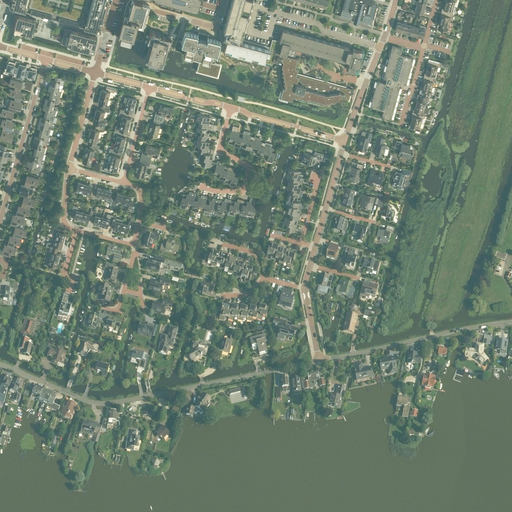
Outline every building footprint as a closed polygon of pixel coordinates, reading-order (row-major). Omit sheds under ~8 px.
[(12,0),(10,7),(26,11),(28,11),(85,27),(88,28),(99,31),(105,8),(107,0),(12,0)] [(123,19),(118,35),(121,36),(120,39),(130,42),(131,39),(134,40),(138,41),(145,17),(147,9),(148,10),(149,5),(149,4),(133,0),(133,1),(134,1),(134,3),(132,3),(131,7),(133,8),(132,10),(131,10),(129,14),(124,12),(123,19)] [(153,0),(154,0),(157,0),(157,1),(162,2),(162,1),(165,2),(164,3),(169,4),(169,3),(172,4),(172,5),(176,6),(176,5),(179,6),(179,7),(198,12),(199,8),(198,7),(200,1),(201,2),(201,0),(153,0)] [(273,64),(274,61),(277,49),(271,47),(270,47),(246,40),(242,39),(252,0),(232,0),(224,29),(224,30),(223,33),(228,34),(224,52),(264,63),(264,62),(273,64)] [(351,19),(352,18),(362,20),(362,21),(362,22),(371,24),(372,24),(377,3),(372,2),(372,0),(344,0),(340,16),(341,16),(351,19)] [(452,11),(454,6),(444,3),(443,8),(442,8),(441,11),(453,14),(454,11),(452,11)] [(416,6),(414,12),(423,14),(424,8),(416,6)] [(452,18),(453,14),(441,11),(440,14),(441,15),(440,19),(449,22),(451,17),(452,18)] [(18,14),(14,30),(22,32),(31,35),(36,19),(18,14)] [(145,17),(138,41),(142,42),(149,44),(145,59),(149,60),(148,62),(158,65),(158,63),(163,64),(167,49),(174,51),(177,40),(181,27),(180,27),(177,26),(174,25),(154,20),(149,18),(145,17)] [(448,26),(449,22),(440,19),(439,24),(438,24),(436,29),(448,32),(450,27),(448,26)] [(419,28),(417,36),(423,38),(426,27),(420,25),(419,28)] [(65,27),(61,43),(81,48),(93,52),(98,36),(65,27)] [(185,31),(182,41),(180,41),(177,40),(174,51),(184,54),(184,55),(200,59),(197,71),(218,76),(220,69),(221,64),(215,63),(218,50),(224,52),(228,34),(223,33),(224,30),(219,29),(217,40),(208,37),(208,34),(198,31),(197,35),(185,31)] [(348,47),(296,33),(282,29),(279,41),(282,42),(281,45),(283,45),(284,45),(285,45),(296,48),(348,63),(347,69),(357,72),(363,51),(352,48),(352,51),(351,50),(349,50),(350,49),(349,48),(348,47)] [(279,41),(276,40),(275,44),(272,43),(271,47),(277,49),(274,61),(282,63),(281,67),(283,68),(282,71),(283,72),(282,76),(284,76),(283,80),(285,80),(280,96),(288,98),(292,99),(293,95),(308,99),(308,98),(327,103),(327,101),(331,102),(331,101),(335,102),(335,100),(342,102),(343,99),(349,100),(352,89),(340,85),(296,73),(301,58),(294,56),(295,54),(296,48),(285,45),(284,45),(283,45),(281,45),(282,42),(279,41)] [(406,84),(413,58),(400,55),(402,48),(392,46),(383,78),(384,78),(383,82),(377,81),(370,107),(383,110),(382,117),(391,119),(399,90),(400,90),(401,87),(400,87),(400,85),(401,83),(406,84)] [(439,67),(439,63),(432,61),(428,60),(427,64),(428,64),(427,68),(436,71),(438,66),(439,67)] [(13,72),(11,77),(26,81),(28,76),(34,78),(36,71),(37,68),(31,66),(30,69),(25,68),(26,65),(20,63),(19,66),(14,65),(15,62),(9,61),(8,63),(6,70),(13,72)] [(435,76),(436,71),(427,68),(426,73),(425,73),(424,76),(435,79),(436,76),(435,76)] [(51,79),(49,84),(62,88),(63,85),(65,78),(55,75),(54,79),(51,79)] [(434,82),(435,79),(424,76),(423,79),(424,80),(423,84),(432,87),(433,82),(434,82)] [(20,91),(23,81),(11,78),(9,84),(15,85),(14,89),(20,91)] [(62,88),(49,84),(48,90),(51,91),(50,95),(60,97),(62,91),(62,88)] [(431,91),(432,87),(423,84),(422,89),(421,89),(420,92),(419,94),(431,97),(432,92),(431,91)] [(114,93),(115,90),(106,87),(105,90),(102,89),(100,96),(109,98),(110,92),(114,93)] [(20,101),(23,92),(20,91),(14,89),(11,88),(9,94),(15,96),(14,99),(20,101)] [(127,97),(126,103),(135,105),(137,99),(133,98),(134,95),(125,92),(124,96),(127,97)] [(431,101),(431,98),(431,97),(419,94),(417,94),(417,96),(416,100),(417,100),(416,104),(425,107),(426,103),(428,103),(429,100),(431,101)] [(58,104),(60,97),(50,95),(49,98),(46,97),(44,103),(53,105),(53,103),(58,104)] [(109,109),(110,106),(107,105),(109,98),(100,96),(98,103),(102,104),(101,107),(109,109)] [(20,112),(23,102),(20,101),(14,99),(11,99),(9,104),(8,108),(14,110),(20,112)] [(54,116),(56,109),(52,108),(53,105),(44,103),(42,109),(46,110),(45,114),(54,116)] [(133,112),(135,105),(126,103),(124,110),(121,109),(120,112),(128,114),(129,111),(133,112)] [(428,113),(429,108),(425,107),(416,104),(414,109),(413,109),(412,112),(424,115),(425,112),(428,113)] [(170,117),(173,108),(160,105),(158,113),(156,113),(154,118),(164,121),(165,116),(170,117)] [(109,112),(109,109),(101,107),(100,110),(96,109),(94,115),(103,118),(105,111),(109,112)] [(11,121),(14,111),(2,108),(0,114),(6,116),(5,119),(11,121)] [(129,125),(131,118),(127,117),(128,114),(120,112),(119,115),(122,116),(121,123),(129,125)] [(423,119),(424,115),(412,112),(411,115),(413,116),(412,120),(421,122),(422,118),(423,119)] [(210,129),(212,124),(208,123),(209,121),(206,120),(207,116),(198,113),(196,120),(199,121),(198,126),(206,128),(210,129)] [(52,123),(54,116),(45,114),(44,117),(40,116),(39,122),(47,125),(54,126),(54,123),(52,123)] [(104,129),(105,126),(105,123),(102,122),(103,118),(94,115),(92,122),(96,123),(96,126),(104,129)] [(11,121),(5,119),(0,117),(0,127),(2,129),(5,129),(11,131),(14,122),(11,121)] [(163,126),(164,121),(154,118),(153,123),(150,122),(149,126),(150,126),(148,135),(157,137),(160,125),(163,126)] [(420,128),(421,122),(412,120),(410,125),(409,125),(408,128),(420,131),(421,128),(420,128)] [(49,135),(51,128),(47,127),(47,125),(39,122),(37,128),(40,129),(39,132),(49,135)] [(127,132),(129,125),(121,123),(119,127),(116,126),(114,131),(123,134),(124,131),(127,132)] [(233,125),(229,139),(234,140),(233,144),(240,146),(241,142),(242,137),(239,136),(239,133),(237,132),(239,127),(233,125)] [(103,132),(104,129),(96,126),(95,129),(91,128),(89,135),(98,137),(100,131),(103,132)] [(198,126),(197,126),(195,132),(199,133),(198,138),(206,141),(210,142),(212,136),(208,135),(209,133),(205,132),(206,128),(198,126)] [(0,138),(12,142),(14,132),(11,131),(5,129),(2,129),(0,135),(0,138)] [(242,137),(241,142),(246,144),(245,147),(251,149),(251,148),(254,140),(254,137),(251,136),(249,135),(250,132),(244,130),(242,137)] [(124,144),(126,138),(122,137),(123,134),(114,131),(114,134),(117,135),(115,142),(124,144)] [(359,144),(357,149),(358,149),(357,152),(363,154),(364,151),(365,151),(368,141),(370,141),(372,133),(366,132),(362,131),(361,135),(360,135),(358,144),(359,144)] [(47,141),(49,135),(39,132),(38,136),(35,135),(33,141),(42,143),(48,145),(49,142),(47,141)] [(99,148),(100,145),(96,144),(98,137),(89,135),(87,142),(91,143),(90,146),(99,148)] [(254,140),(251,148),(257,149),(255,154),(262,155),(262,154),(264,146),(265,143),(262,143),(262,142),(259,141),(260,138),(255,136),(254,137),(254,140)] [(377,136),(375,146),(378,146),(376,155),(383,157),(384,154),(387,155),(388,149),(385,148),(386,145),(383,144),(384,138),(377,136)] [(198,138),(197,138),(195,145),(199,146),(197,151),(201,152),(210,154),(211,148),(207,147),(208,145),(205,144),(206,141),(198,138)] [(410,159),(412,151),(408,150),(409,146),(401,143),(402,141),(396,140),(394,146),(400,147),(399,154),(398,155),(410,159)] [(44,154),(46,147),(41,146),(42,143),(33,141),(32,146),(35,147),(34,151),(44,154)] [(122,152),(124,144),(115,142),(113,149),(110,148),(109,151),(118,153),(118,151),(122,152)] [(262,154),(262,155),(267,157),(266,160),(273,161),(275,152),(276,149),(273,148),(272,148),(270,148),(271,144),(265,142),(265,143),(264,146),(262,154)] [(0,153),(8,156),(9,150),(6,150),(7,146),(0,143),(0,153)] [(156,157),(159,148),(147,145),(144,154),(142,153),(141,158),(153,162),(153,161),(151,160),(152,156),(156,157)] [(98,151),(99,148),(90,146),(89,149),(86,148),(84,155),(93,157),(94,150),(98,151)] [(44,154),(34,151),(33,155),(30,154),(28,160),(37,162),(43,164),(44,160),(42,159),(44,154)] [(119,164),(121,157),(117,156),(118,153),(109,151),(108,154),(112,155),(110,162),(119,164)] [(215,168),(216,162),(211,161),(212,159),(209,158),(210,154),(201,152),(199,158),(203,159),(201,164),(215,168)] [(322,160),(324,154),(315,152),(314,155),(304,152),(301,162),(314,165),(316,159),(322,160)] [(93,168),(94,165),(91,164),(93,157),(84,155),(82,161),(86,162),(85,165),(93,168)] [(153,163),(153,162),(141,158),(139,163),(136,162),(136,166),(137,166),(134,175),(143,177),(147,165),(149,166),(150,163),(153,163)] [(30,166),(29,170),(37,173),(37,174),(43,176),(44,172),(39,171),(40,167),(42,167),(43,164),(37,162),(28,160),(26,165),(30,166)] [(225,179),(225,178),(228,167),(222,165),(223,162),(217,160),(216,162),(215,168),(214,172),(219,173),(218,177),(225,179)] [(117,171),(119,164),(110,162),(108,169),(105,168),(104,171),(112,173),(113,170),(117,171)] [(362,170),(363,164),(357,163),(356,168),(351,166),(348,178),(357,181),(360,169),(362,170)] [(236,185),(239,173),(233,171),(234,168),(228,166),(228,167),(225,178),(230,180),(229,183),(236,185)] [(291,176),(290,180),(298,183),(302,184),(303,178),(300,177),(301,171),(289,168),(287,175),(291,176)] [(378,175),(374,174),(375,170),(371,168),(367,184),(372,186),(373,181),(380,183),(381,181),(383,172),(379,171),(378,175)] [(393,183),(392,185),(393,186),(396,187),(397,186),(401,188),(401,187),(403,188),(407,174),(396,171),(393,182),(392,183),(393,183)] [(37,184),(39,178),(27,175),(24,185),(30,186),(31,183),(37,184)] [(301,196),(303,190),(299,189),(300,188),(300,187),(297,186),(298,183),(290,180),(289,180),(287,187),(291,188),(289,193),(298,195),(301,196)] [(78,182),(74,181),(71,192),(75,193),(76,190),(83,192),(85,183),(78,181),(78,182)] [(92,198),(94,190),(91,189),(92,185),(85,183),(83,192),(87,193),(87,195),(89,196),(89,197),(92,198)] [(31,197),(33,187),(30,186),(24,185),(23,184),(21,184),(19,193),(31,197)] [(102,197),(105,189),(98,187),(97,190),(94,190),(92,198),(95,199),(95,198),(96,199),(98,198),(98,196),(102,197)] [(356,194),(357,190),(345,187),(341,204),(346,205),(346,202),(351,203),(353,193),(356,194)] [(111,203),(113,195),(111,194),(112,190),(105,189),(102,197),(107,198),(106,202),(111,203)] [(179,196),(177,200),(180,201),(179,205),(186,207),(187,203),(192,205),(194,200),(195,193),(190,191),(189,195),(187,194),(183,193),(182,196),(182,197),(179,196)] [(122,202),(124,194),(117,192),(116,196),(113,195),(111,203),(116,205),(117,201),(122,202)] [(301,208),(303,202),(299,202),(299,201),(300,199),(297,198),(298,195),(289,193),(288,192),(287,199),(290,200),(289,205),(297,207),(301,208)] [(133,211),(135,205),(133,205),(133,202),(130,201),(131,196),(124,194),(122,202),(129,204),(128,210),(132,211),(133,211)] [(192,205),(191,209),(197,210),(198,206),(203,208),(205,203),(207,196),(201,194),(200,198),(198,197),(197,201),(194,200),(192,205)] [(374,202),(375,198),(364,194),(361,205),(365,206),(364,207),(370,208),(372,201),(374,202)] [(34,206),(36,200),(23,196),(21,206),(29,208),(30,204),(34,206)] [(240,211),(240,213),(246,214),(247,211),(252,212),(256,198),(250,196),(249,202),(247,201),(246,204),(242,203),(240,211)] [(203,208),(202,212),(209,213),(210,210),(215,211),(217,203),(218,199),(213,197),(212,201),(209,200),(209,204),(205,203),(203,208)] [(215,211),(215,212),(221,214),(222,210),(227,211),(230,203),(231,199),(225,198),(224,201),(222,201),(221,204),(217,203),(215,211)] [(227,211),(227,212),(234,214),(235,210),(240,211),(242,203),(243,200),(237,198),(236,201),(234,201),(233,204),(230,203),(227,211)] [(394,214),(395,211),(390,209),(391,206),(384,204),(381,213),(386,215),(385,218),(392,220),(394,214)] [(29,208),(21,206),(18,205),(15,215),(24,217),(25,213),(28,214),(30,208),(29,208)] [(74,218),(81,220),(83,211),(79,210),(79,209),(78,208),(77,208),(78,206),(73,205),(70,215),(73,215),(73,216),(72,216),(72,217),(73,217),(74,217),(74,218)] [(300,220),(301,215),(299,214),(299,213),(299,212),(296,211),(297,207),(289,205),(288,205),(286,211),(289,212),(287,217),(294,219),(300,220)] [(92,219),(94,210),(91,210),(90,213),(83,211),(81,220),(88,222),(89,218),(92,219)] [(100,225),(103,216),(96,214),(97,211),(94,210),(92,219),(94,219),(93,223),(100,225)] [(24,217),(15,215),(13,214),(10,223),(24,228),(25,224),(23,223),(25,217),(24,217)] [(106,217),(103,216),(100,225),(107,227),(108,223),(111,224),(113,216),(113,215),(107,214),(106,217)] [(113,216),(111,224),(114,225),(113,228),(120,230),(122,222),(123,219),(116,218),(116,216),(113,216)] [(297,232),(298,226),(296,225),(296,223),(293,222),(294,219),(287,217),(285,216),(283,223),(287,224),(286,229),(297,232)] [(348,223),(336,219),(336,221),(335,221),(335,222),(335,223),(333,229),(340,231),(340,234),(344,235),(348,223)] [(130,229),(133,221),(130,220),(129,224),(122,222),(120,230),(127,232),(128,228),(130,229)] [(392,232),(393,229),(394,226),(387,224),(386,230),(379,228),(376,235),(379,236),(378,240),(387,242),(390,231),(392,232)] [(365,236),(367,228),(356,225),(353,233),(358,234),(356,242),(362,243),(364,236),(365,236)] [(25,236),(27,229),(15,226),(12,235),(21,238),(22,235),(25,236)] [(63,240),(65,233),(62,232),(63,230),(54,227),(53,230),(55,231),(53,237),(63,240)] [(158,242),(160,235),(155,234),(154,237),(146,234),(143,247),(151,249),(152,245),(154,245),(155,242),(158,242)] [(12,236),(10,235),(7,244),(15,247),(16,243),(20,244),(22,238),(21,238),(12,235),(12,236)] [(46,246),(49,247),(57,249),(58,246),(62,247),(63,240),(53,237),(51,243),(49,242),(48,242),(47,243),(46,246)] [(178,253),(180,245),(168,241),(166,245),(162,244),(160,251),(165,252),(166,250),(178,253)] [(275,261),(275,259),(278,247),(275,247),(274,246),(275,243),(271,241),(267,255),(271,256),(270,260),(275,261)] [(335,260),(339,246),(330,243),(328,249),(326,253),(327,253),(326,257),(335,260)] [(15,253),(16,247),(15,247),(7,244),(4,244),(1,253),(10,256),(11,252),(15,253)] [(283,263),(287,252),(284,251),(283,251),(284,247),(279,246),(278,247),(275,259),(279,260),(278,264),(283,265),(283,263)] [(57,249),(49,247),(48,250),(51,251),(49,257),(47,257),(58,260),(60,253),(56,252),(57,249)] [(109,247),(107,255),(115,257),(113,262),(120,264),(122,256),(121,256),(122,254),(123,254),(124,251),(109,247)] [(216,268),(217,264),(219,254),(215,253),(216,250),(211,248),(208,262),(212,263),(211,267),(216,268)] [(343,249),(342,253),(345,253),(345,254),(348,255),(345,265),(349,267),(350,267),(353,268),(356,257),(353,256),(354,250),(346,248),(346,249),(343,249)] [(291,269),(295,256),(292,255),(291,255),(292,251),(287,250),(287,252),(283,263),(287,264),(286,268),(291,269)] [(224,270),(225,268),(228,257),(224,256),(225,252),(220,251),(219,254),(217,264),(220,265),(220,269),(224,270)] [(505,262),(507,256),(497,252),(495,259),(505,262)] [(232,274),(233,273),(236,261),(232,260),(233,257),(228,255),(228,257),(225,268),(228,269),(228,273),(232,274)] [(56,267),(58,260),(47,257),(45,264),(44,263),(43,266),(52,269),(52,266),(56,267)] [(159,273),(160,268),(163,269),(164,265),(167,266),(167,265),(170,266),(169,267),(176,269),(176,268),(181,269),(182,266),(177,264),(165,260),(155,258),(154,262),(148,261),(146,269),(159,273)] [(241,277),(244,265),(240,264),(241,261),(236,259),(236,261),(233,273),(237,274),(236,277),(240,279),(241,277)] [(364,259),(361,268),(367,270),(366,273),(372,275),(373,271),(377,272),(380,263),(364,259)] [(109,270),(106,280),(115,283),(118,272),(112,270),(113,265),(106,263),(104,268),(109,270)] [(249,283),(252,270),(248,269),(249,265),(245,264),(244,265),(241,277),(245,278),(244,282),(249,283)] [(321,274),(320,278),(319,277),(318,281),(319,281),(318,286),(317,292),(326,294),(328,290),(330,290),(328,296),(331,296),(333,290),(330,290),(331,286),(330,286),(333,277),(328,275),(328,276),(321,274)] [(168,291),(170,282),(161,279),(159,284),(151,282),(149,290),(162,294),(163,289),(168,291)] [(337,287),(336,293),(337,293),(336,294),(341,295),(341,294),(347,296),(347,298),(352,299),(355,289),(349,288),(351,284),(340,281),(338,287),(337,287)] [(215,299),(216,294),(213,293),(214,290),(215,286),(201,283),(200,290),(203,291),(202,295),(215,299)] [(377,287),(378,285),(372,283),(371,285),(364,283),(362,290),(361,295),(365,297),(365,294),(374,297),(376,290),(377,287)] [(110,303),(113,292),(109,291),(110,287),(101,284),(98,294),(99,296),(102,296),(101,300),(110,303)] [(11,289),(1,288),(0,294),(0,296),(0,300),(10,301),(11,289)] [(291,308),(294,298),(291,297),(292,292),(283,290),(279,305),(291,308)] [(64,296),(58,316),(63,318),(63,317),(67,318),(68,315),(69,316),(71,306),(67,305),(69,297),(64,296)] [(171,312),(173,303),(163,300),(162,305),(154,303),(152,311),(164,315),(165,310),(171,312)] [(229,318),(232,307),(232,305),(228,304),(227,307),(223,306),(219,319),(224,320),(225,317),(229,318)] [(238,318),(241,307),(241,305),(237,304),(236,308),(232,307),(229,318),(228,319),(233,321),(234,317),(238,318)] [(250,307),(251,306),(246,304),(245,308),(241,307),(238,318),(237,320),(242,321),(243,318),(247,319),(250,307)] [(266,318),(270,305),(265,304),(264,307),(260,306),(256,319),(261,320),(262,317),(266,318)] [(256,319),(260,306),(255,305),(254,308),(250,307),(247,319),(247,320),(251,322),(252,318),(256,320),(256,319)] [(353,333),(357,315),(347,313),(343,331),(353,333)] [(102,324),(105,315),(99,314),(99,317),(91,314),(87,327),(96,329),(97,322),(102,324)] [(119,330),(121,322),(109,318),(109,317),(105,315),(102,324),(107,325),(107,327),(114,329),(113,332),(117,333),(118,330),(119,330)] [(293,338),(295,329),(285,326),(286,322),(274,319),(273,323),(281,325),(280,330),(279,330),(277,338),(284,340),(284,339),(285,336),(293,338)] [(36,339),(37,336),(35,335),(39,323),(28,320),(25,328),(27,329),(26,331),(28,331),(26,335),(32,337),(36,339)] [(148,325),(141,323),(138,333),(151,337),(155,326),(148,324),(148,325)] [(175,339),(178,330),(171,328),(168,337),(162,336),(161,341),(162,341),(159,352),(167,355),(169,346),(173,347),(175,339)] [(267,352),(265,343),(267,343),(265,335),(250,339),(252,347),(257,345),(259,355),(267,352)] [(229,354),(234,338),(228,337),(227,342),(221,340),(218,351),(215,361),(218,362),(221,352),(229,354)] [(29,355),(32,345),(28,343),(29,339),(26,338),(23,349),(25,350),(24,354),(29,355)] [(496,341),(495,351),(500,352),(500,355),(506,356),(506,353),(508,353),(509,347),(508,347),(508,341),(503,340),(502,343),(502,342),(496,341)] [(97,353),(99,347),(83,342),(81,348),(80,347),(78,354),(86,356),(90,351),(97,353)] [(206,356),(208,347),(194,344),(193,348),(195,348),(194,353),(189,356),(192,361),(201,356),(203,355),(206,356)] [(482,354),(483,346),(476,345),(476,351),(467,350),(466,352),(466,354),(466,357),(475,358),(475,359),(475,360),(476,361),(477,361),(478,360),(483,364),(488,360),(482,354)] [(446,357),(447,349),(439,347),(438,354),(444,355),(444,357),(446,357)] [(56,350),(56,351),(50,349),(49,351),(48,357),(53,359),(52,362),(62,365),(63,360),(64,360),(65,357),(64,357),(66,352),(63,351),(63,350),(58,349),(58,350),(56,350)] [(143,369),(145,362),(148,363),(150,356),(147,355),(133,351),(131,358),(140,361),(138,367),(143,369)] [(419,363),(420,357),(415,357),(415,354),(408,353),(408,364),(415,364),(415,363),(419,363)] [(396,373),(395,368),(396,368),(394,359),(379,362),(381,371),(388,369),(389,374),(396,373)] [(108,373),(109,369),(109,367),(98,363),(98,362),(95,361),(92,369),(103,372),(101,376),(106,377),(108,373)] [(362,370),(361,364),(354,365),(355,371),(357,381),(360,381),(360,379),(372,377),(371,369),(362,370)] [(303,383),(304,390),(304,392),(307,392),(306,389),(315,388),(314,381),(318,380),(320,387),(325,386),(324,379),(321,380),(320,374),(318,375),(318,372),(312,373),(307,374),(309,382),(303,383)] [(10,385),(12,379),(12,378),(6,375),(2,384),(3,385),(8,387),(9,387),(10,385)] [(433,389),(435,378),(424,376),(422,387),(425,387),(425,390),(429,391),(430,388),(433,389)] [(299,379),(298,378),(291,379),(292,392),(296,391),(296,392),(297,392),(297,391),(301,391),(301,389),(303,388),(303,383),(303,379),(299,379)] [(288,379),(281,380),(282,392),(285,392),(286,396),(291,396),(290,389),(289,389),(288,379)] [(14,380),(10,390),(17,393),(21,383),(20,382),(14,380)] [(40,396),(43,390),(35,386),(32,393),(40,396)] [(337,390),(336,396),(331,395),(328,404),(336,405),(335,408),(339,409),(341,403),(339,402),(340,397),(341,397),(342,391),(343,392),(344,388),(343,388),(338,386),(337,390)] [(43,403),(48,392),(43,390),(40,396),(38,401),(43,403)] [(47,405),(52,394),(48,392),(43,403),(47,405)] [(19,403),(21,395),(16,394),(14,395),(12,401),(19,403)] [(57,396),(52,394),(47,405),(47,406),(58,411),(60,407),(53,405),(57,396)] [(199,402),(194,409),(193,413),(196,415),(198,413),(201,415),(202,414),(203,413),(203,412),(204,409),(206,410),(209,405),(208,404),(210,400),(209,399),(207,398),(202,395),(200,399),(199,398),(197,401),(199,402)] [(398,397),(397,407),(404,408),(403,415),(409,416),(411,400),(398,397)] [(72,416),(76,405),(68,402),(65,408),(64,408),(60,416),(68,419),(70,415),(72,416)] [(192,417),(193,413),(194,409),(187,408),(184,407),(182,414),(186,415),(186,416),(192,417)] [(116,423),(117,413),(110,411),(108,420),(104,419),(102,427),(101,429),(107,430),(108,425),(112,426),(113,425),(113,423),(116,423)] [(411,424),(411,425),(416,426),(416,425),(421,425),(421,421),(417,421),(417,417),(412,416),(412,419),(410,419),(409,423),(411,424)] [(92,424),(84,421),(81,432),(93,436),(95,430),(100,432),(101,429),(102,427),(96,425),(97,424),(92,422),(92,424)] [(163,440),(169,434),(163,429),(164,428),(163,428),(164,428),(161,425),(157,430),(159,432),(157,435),(163,440)] [(138,448),(139,438),(135,437),(136,431),(129,430),(126,450),(130,450),(131,447),(138,448)] [(55,446),(59,436),(54,434),(50,444),(55,446)]
